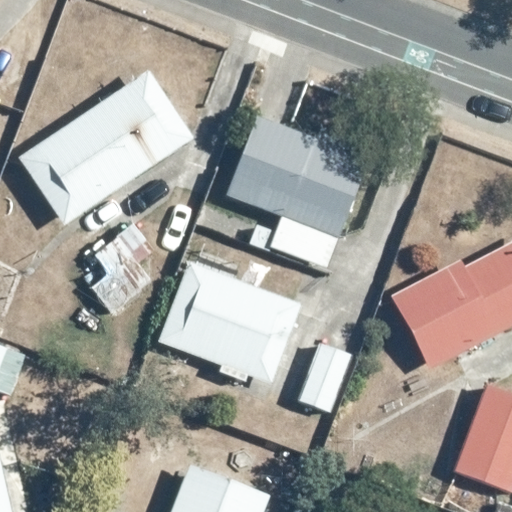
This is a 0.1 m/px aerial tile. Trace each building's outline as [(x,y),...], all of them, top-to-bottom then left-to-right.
[(188,143),(145,78),(16,163),(59,229),(188,143)] [(367,158),(253,116),(222,199),(278,220),(267,250),(324,272),(367,158)] [(150,252),(124,220),(67,266),(108,316),(148,284),(133,266),(150,252)] [(425,374),(511,329),(511,240),(462,266),(389,304),(425,374)] [(297,306),(184,266),(155,350),(284,395),(298,357),(281,351),(297,306)] [(348,355),(315,342),(292,404),(326,416),(348,355)] [(27,357),(0,346),(0,397),(9,401),(27,357)] [(511,398),(477,388),(449,475),(511,494),(511,398)] [(260,511),(265,500),(185,470),(168,511),(260,511)]
